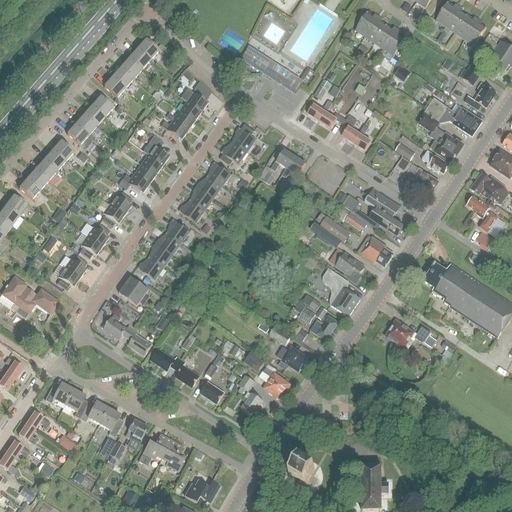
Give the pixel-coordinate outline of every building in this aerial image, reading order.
[(411,0),(416,3),(425,10),(431,0),(411,0)] [(445,29),(455,35),(467,17),(461,13),(462,11),(459,9),(455,6),(454,8),(448,4),(436,22),(445,29)] [(406,16),(410,9),(404,5),(400,12),(406,16)] [(365,39),(374,45),(386,27),(381,23),(382,21),(378,19),(375,16),(373,18),(367,14),(355,32),(365,39)] [(473,21),(467,17),(455,35),(464,41),(474,48),(486,30),(480,26),(481,24),(478,22),(474,19),(473,21)] [(392,31),(386,27),(374,45),(384,51),(393,58),(406,40),(400,35),(401,34),(397,31),(393,29),(392,31)] [(487,40),(483,45),(489,49),(493,43),(487,40)] [(137,51),(150,62),(159,53),(146,41),(137,51)] [(511,69),(511,50),(501,43),(495,53),(488,63),(507,75),(511,69)] [(364,57),(368,51),(362,46),(357,52),(364,57)] [(240,61),(260,74),(269,61),(249,48),(240,61)] [(129,60),(142,72),(150,62),(137,51),(129,60)] [(121,70),(133,81),(142,72),(129,60),(121,70)] [(375,64),(369,61),(366,66),(371,69),(375,64)] [(263,76),(295,97),(305,81),(308,82),(314,73),(308,69),(300,81),(272,62),(263,76)] [(451,66),(445,62),(441,69),(447,72),(451,66)] [(376,65),(373,71),(386,78),(389,73),(376,65)] [(401,68),(394,78),(403,84),(411,74),(401,68)] [(473,87),(480,76),(469,68),(461,79),(473,87)] [(490,69),(487,74),(494,79),(498,74),(490,69)] [(112,79),(125,90),(133,81),(121,70),(112,79)] [(330,73),(326,79),(332,82),(335,76),(330,73)] [(125,90),(112,79),(104,89),(116,100),(125,90)] [(331,86),(324,81),(313,97),(321,102),(331,86)] [(359,85),(355,92),(361,96),(365,89),(359,85)] [(475,103),(486,110),(496,95),(481,85),(478,91),(481,93),(475,103)] [(335,87),(330,95),(337,99),(342,90),(335,87)] [(189,99),(186,104),(201,114),(208,105),(188,91),(184,95),(189,99)] [(101,98),(92,108),(105,119),(113,109),(101,98)] [(478,113),(481,108),(467,99),(464,104),(478,113)] [(439,124),(442,119),(448,110),(434,101),(418,125),(432,135),(429,138),(435,142),(430,150),(451,164),(456,158),(456,159),(463,148),(436,130),(440,125),(439,124)] [(359,103),(353,112),(364,118),(369,108),(359,103)] [(186,104),(179,113),(194,124),(201,114),(186,104)] [(326,115),(329,111),(331,107),(327,105),(322,113),(314,107),(307,117),(319,124),(325,115),(326,115)] [(92,108),(84,117),(97,129),(105,119),(92,108)] [(463,111),(458,117),(448,110),(442,119),(457,129),(472,139),(482,124),(463,111)] [(179,113),(173,122),(188,133),(194,124),(179,113)] [(333,120),(326,115),(325,115),(319,124),(330,131),(336,122),(343,126),(346,122),(336,116),(333,120)] [(75,127),(88,138),(97,129),(84,117),(75,127)] [(349,117),(346,122),(343,126),(348,130),(342,139),(354,146),(360,137),(359,136),(352,132),(357,123),(349,117)] [(142,125),(147,128),(151,123),(146,120),(142,125)] [(188,133),(173,122),(169,127),(164,123),(161,128),(181,142),(188,133)] [(233,142),(232,143),(247,154),(256,142),(251,138),(254,133),(245,126),(241,131),(239,129),(235,135),(237,136),(235,139),(234,138),(233,142)] [(80,148),(88,138),(75,127),(67,136),(80,148)] [(360,137),(354,146),(365,154),(371,144),(363,139),(368,130),(364,127),(359,136),(360,137)] [(139,139),(135,135),(129,142),(134,146),(139,139)] [(502,147),(511,153),(511,137),(510,136),(502,147)] [(52,153),(65,164),(74,154),(61,143),(52,153)] [(238,167),(247,154),(232,143),(231,145),(228,147),(229,148),(227,151),(225,149),(221,154),(223,156),(220,161),(229,168),(233,163),(238,167)] [(148,157),(163,168),(169,159),(149,144),(146,149),(151,153),(148,157)] [(396,144),(391,151),(409,163),(414,156),(396,144)] [(275,163),(271,171),(263,184),(268,188),(274,179),(272,178),(280,166),(286,170),(287,171),(295,159),(284,152),(277,164),(275,163)] [(52,153),(44,162),(57,173),(65,164),(52,153)] [(440,173),(444,176),(449,167),(427,153),(422,162),(427,165),(426,168),(438,176),(440,173)] [(495,161),(490,167),(510,180),(511,181),(511,161),(500,153),(495,161)] [(141,167),(156,177),(163,168),(148,157),(141,167)] [(287,171),(286,170),(281,177),(286,180),(290,173),(298,178),(306,166),(295,159),(287,171)] [(394,170),(404,177),(412,166),(401,159),(394,170)] [(49,183),(57,173),(44,162),(36,171),(49,183)] [(208,177),(207,178),(222,189),(231,176),(214,164),(210,169),(212,171),(211,173),(210,173),(208,177)] [(412,166),(410,170),(400,185),(407,189),(410,185),(430,199),(439,184),(429,178),(412,166)] [(134,176),(149,187),(156,177),(141,167),(134,176)] [(36,171),(27,181),(40,192),(49,183),(36,171)] [(101,178),(96,175),(93,179),(98,183),(101,178)] [(149,187),(134,176),(131,180),(126,176),(122,181),(142,196),(149,187)] [(470,191),(478,197),(480,195),(494,205),(501,207),(509,196),(506,190),(492,179),(490,182),(482,176),(470,191)] [(200,184),(196,188),(213,201),(222,189),(207,178),(206,179),(203,182),(204,183),(202,185),(200,184)] [(32,202),(40,192),(27,181),(19,190),(32,202)] [(243,193),(247,186),(241,182),(237,188),(243,193)] [(191,201),(190,202),(205,213),(213,201),(196,188),(193,193),(195,195),(193,198),(192,197),(191,201)] [(293,192),(287,188),(282,197),(288,200),(293,192)] [(380,227),(397,238),(404,228),(393,221),(400,209),(372,191),(364,204),(373,210),(367,218),(356,210),(360,204),(356,202),(349,197),(342,207),(377,231),(380,227)] [(116,198),(109,207),(125,217),(125,216),(128,214),(128,213),(131,208),(128,206),(132,201),(122,194),(118,199),(116,198)] [(13,198),(6,208),(19,218),(27,208),(13,198)] [(488,213),(490,211),(473,199),(467,207),(477,214),(475,216),(484,222),(479,229),(487,235),(498,220),(488,213)] [(196,225),(205,213),(190,202),(189,203),(186,206),(186,207),(185,209),(182,208),(179,213),(196,225)] [(292,209),(283,204),(278,213),(286,219),(292,209)] [(337,205),(331,212),(337,216),(342,210),(343,209),(337,205)] [(72,206),(67,213),(74,217),(79,211),(72,206)] [(124,219),(125,217),(109,207),(103,216),(105,217),(102,223),(112,230),(116,225),(118,227),(121,222),(122,222),(124,219)] [(6,208),(0,215),(0,219),(12,228),(19,218),(6,208)] [(66,214),(59,209),(52,220),(58,224),(66,214)] [(344,223),(360,235),(366,226),(342,210),(337,216),(334,220),(342,226),(344,223)] [(320,216),(315,223),(320,226),(319,228),(343,245),(349,236),(320,216)] [(0,219),(0,234),(4,238),(12,228),(0,219)] [(62,232),(67,224),(62,220),(56,228),(62,232)] [(167,234),(166,235),(181,246),(190,233),(173,221),(169,226),(171,228),(169,230),(168,230),(167,234)] [(315,225),(311,231),(331,246),(335,239),(319,228),(315,225)] [(87,238),(102,249),(103,248),(106,245),(105,245),(109,240),(106,238),(110,233),(99,226),(96,231),(93,229),(87,238)] [(206,237),(210,231),(204,227),(201,233),(206,237)] [(482,233),(475,243),(487,251),(494,242),(482,233)] [(159,241),(155,246),(172,258),(181,246),(166,235),(165,236),(162,239),(163,240),(161,242),(159,241)] [(384,269),(394,255),(385,249),(386,247),(371,237),(371,238),(371,239),(359,257),(373,266),(375,263),(384,269)] [(101,250),(102,249),(87,238),(80,247),(83,249),(79,254),(89,261),(93,256),(96,258),(99,254),(100,254),(101,250)] [(149,258),(149,259),(164,270),(172,258),(155,246),(152,250),(154,252),(152,255),(151,254),(149,258)] [(40,254),(35,260),(42,265),(47,259),(40,254)] [(344,256),(335,268),(349,278),(348,279),(356,285),(361,278),(360,277),(365,269),(344,255),(344,256)] [(71,261),(64,270),(80,281),(81,279),(84,277),(83,276),(86,272),(84,270),(87,265),(77,257),(73,262),(71,261)] [(155,282),(164,270),(149,259),(148,260),(145,263),(145,264),(143,267),(141,265),(137,270),(155,282)] [(511,319),(511,307),(451,267),(446,274),(435,266),(423,283),(435,291),(432,294),(444,302),(443,304),(450,308),(449,309),(497,341),(511,319)] [(79,282),(80,281),(64,270),(58,279),(60,281),(57,286),(67,293),(71,288),(73,290),(76,285),(77,286),(79,282)] [(344,291),(349,284),(328,270),(323,277),(323,278),(322,278),(322,279),(322,280),(322,281),(322,282),(323,283),(323,284),(324,284),(324,285),(325,285),(327,287),(328,287),(328,288),(329,289),(330,290),(330,291),(331,292),(331,293),(331,294),(331,295),(331,296),(331,298),(331,299),(330,300),(330,301),(330,302),(330,303),(330,304),(330,307),(348,319),(360,302),(344,291)] [(181,283),(184,278),(178,274),(175,279),(181,283)] [(25,290),(27,288),(14,279),(2,297),(19,310),(16,314),(25,321),(35,306),(50,317),(59,304),(41,292),(37,297),(25,290)] [(131,279),(119,296),(137,309),(140,304),(144,307),(150,299),(146,296),(149,292),(131,279)] [(165,297),(170,301),(175,294),(170,290),(165,297)] [(308,308),(315,313),(320,306),(313,301),(308,308)] [(154,310),(159,314),(163,307),(158,304),(154,310)] [(316,317),(311,313),(305,309),(298,320),(308,326),(310,324),(311,325),(316,318),(321,322),(318,326),(317,325),(312,333),(317,336),(317,337),(326,343),(338,325),(325,316),(327,313),(322,309),(316,317)] [(127,340),(133,330),(129,327),(127,330),(118,325),(121,320),(115,316),(112,320),(111,320),(107,325),(106,323),(102,329),(103,331),(119,342),(123,337),(127,340)] [(156,329),(163,333),(169,323),(163,319),(156,329)] [(292,326),(286,323),(282,330),(288,333),(292,326)] [(396,324),(386,339),(403,350),(411,337),(422,345),(423,344),(428,337),(417,329),(414,334),(408,330),(407,331),(396,324)] [(260,325),(256,330),(265,336),(269,330),(260,325)] [(273,329),(268,338),(285,348),(290,340),(273,329)] [(133,330),(127,340),(131,343),(128,348),(144,358),(152,347),(136,336),(138,333),(133,330)] [(299,331),(294,339),(303,344),(308,336),(299,331)] [(189,337),(180,350),(186,354),(195,341),(189,337)] [(428,337),(423,344),(431,349),(436,342),(428,337)] [(227,356),(238,363),(244,355),(224,342),(219,350),(224,353),(222,357),(225,359),(227,356)] [(445,342),(441,349),(452,355),(456,349),(445,342)] [(291,350),(289,354),(282,349),(276,359),(299,374),(300,372),(301,373),(304,369),(303,368),(308,361),(291,350)] [(208,354),(215,359),(218,355),(210,350),(208,354)] [(170,369),(175,371),(181,362),(177,359),(175,362),(159,351),(151,363),(167,374),(170,369)] [(250,354),(243,365),(256,375),(264,364),(250,354)] [(218,369),(224,361),(218,357),(212,365),(218,369)] [(11,369),(6,375),(15,381),(23,370),(14,364),(8,360),(5,365),(11,369)] [(186,365),(181,362),(175,371),(179,374),(176,379),(192,390),(200,379),(183,368),(186,365)] [(274,375),(276,372),(268,366),(263,374),(271,380),(263,391),(280,402),(291,387),(274,375)] [(217,371),(210,367),(204,376),(211,381),(217,371)] [(0,387),(7,392),(15,381),(6,375),(2,382),(0,380),(0,387)] [(244,377),(241,382),(251,389),(254,384),(244,377)] [(247,394),(251,389),(241,382),(237,387),(247,394)] [(224,395),(208,384),(200,396),(217,406),(224,395)] [(53,401),(65,408),(73,392),(61,385),(59,388),(54,385),(45,402),(51,405),(53,401)] [(85,398),(73,392),(65,408),(76,414),(74,418),(80,421),(89,404),(83,401),(85,398)] [(253,418),(263,403),(252,395),(242,410),(253,418)] [(89,404),(80,421),(86,424),(88,420),(99,426),(108,410),(96,404),(94,407),(89,404)] [(120,417),(108,410),(99,426),(111,433),(109,436),(115,440),(124,423),(118,420),(120,417)] [(34,414),(26,426),(35,432),(39,425),(43,428),(42,429),(45,432),(50,425),(34,414)] [(128,433),(125,438),(139,446),(148,430),(134,422),(128,433)] [(30,438),(35,432),(26,426),(19,437),(34,448),(39,441),(36,439),(34,441),(30,438)] [(69,433),(66,438),(71,441),(74,436),(69,433)] [(149,444),(142,455),(138,463),(146,468),(150,460),(154,462),(156,459),(161,461),(172,442),(160,436),(154,447),(149,444)] [(61,437),(56,446),(68,454),(74,446),(61,437)] [(107,440),(104,446),(113,451),(116,444),(107,440)] [(172,442),(161,461),(167,464),(165,468),(177,474),(183,462),(178,459),(183,448),(172,442)] [(14,444),(6,455),(15,461),(19,454),(23,457),(22,459),(25,461),(30,454),(14,444)] [(116,446),(110,458),(111,459),(116,461),(117,462),(124,449),(116,446)] [(15,461),(6,455),(0,464),(0,467),(7,472),(13,476),(16,472),(10,467),(15,461)] [(289,478),(305,487),(315,471),(299,461),(289,478)] [(43,465),(40,470),(50,477),(54,471),(43,465)] [(388,485),(381,485),(381,468),(362,468),(361,511),(381,511),(381,496),(385,496),(388,496),(388,485)] [(50,477),(40,470),(36,476),(47,482),(50,477)] [(77,474),(73,481),(81,486),(85,479),(77,474)] [(43,489),(34,483),(29,490),(38,496),(43,489)] [(199,499),(210,505),(220,488),(212,483),(208,489),(198,483),(194,488),(191,487),(184,498),(196,505),(199,499)] [(21,488),(16,495),(28,503),(33,496),(21,488)] [(145,492),(142,496),(150,501),(153,496),(145,492)] [(132,511),(139,500),(127,493),(116,510),(119,511),(132,511)]
